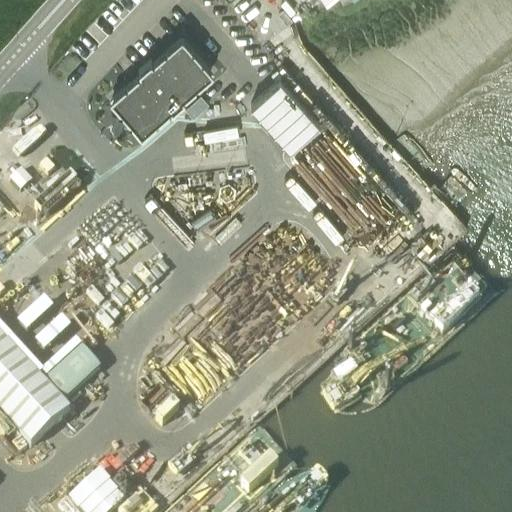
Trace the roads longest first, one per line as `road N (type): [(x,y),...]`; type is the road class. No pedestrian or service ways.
road 1 (unknown): [(303,167),(362,240),(354,258),(305,314),(188,417),(102,414)]
road 2 (unknown): [(110,163),(150,136),(207,117),(260,126),(303,167)]
road 3 (unknown): [(102,414),(160,297),(197,257)]
road 4 (unknown): [(110,163),(0,258)]
road 5 (unknown): [(110,163),(8,63)]
road 6 (unknown): [(197,257),(303,167)]
road 7 (unknown): [(197,257),(110,163)]
